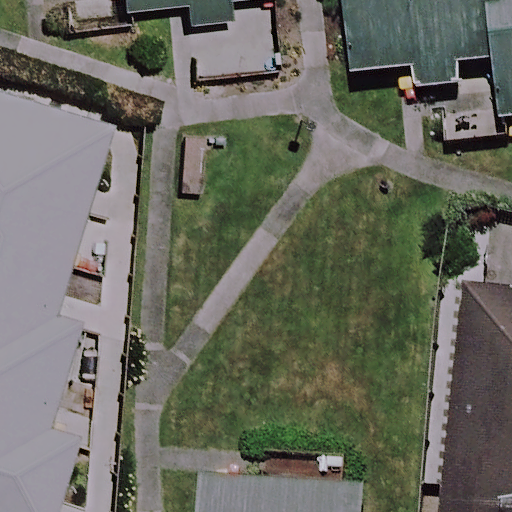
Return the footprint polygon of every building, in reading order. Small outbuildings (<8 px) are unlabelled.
[(124,0),(126,26),(273,17),(272,0),(124,0)] [(494,0),(344,0),(351,112),(442,106),(445,150),(503,147),(494,0)] [(511,0),(494,0),(503,147),(511,146),(511,0)] [(95,221),(0,215),(0,325),(90,330),(95,221)] [(511,511),(511,300),(468,297),(451,511),(511,511)] [(26,511),(36,398),(0,395),(0,511),(26,511)] [(375,511),(377,494),(186,485),(184,511),(375,511)]
